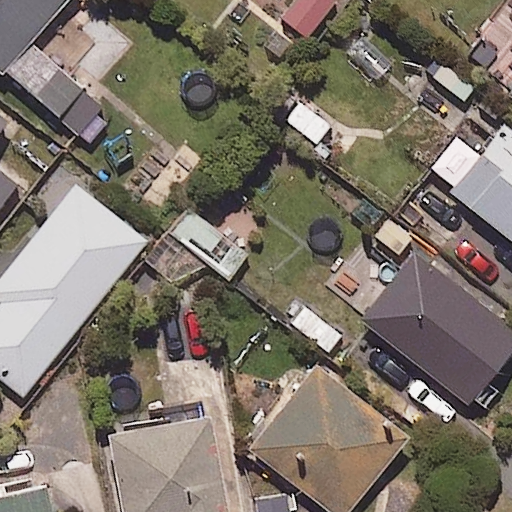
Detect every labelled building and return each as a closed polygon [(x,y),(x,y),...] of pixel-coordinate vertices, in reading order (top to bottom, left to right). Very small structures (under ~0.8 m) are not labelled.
[(0,0),(0,61),(55,110),(79,83),(24,35),(40,17),(50,26),(73,2),(71,0),(0,0)] [(329,0),(290,0),(279,14),(303,33),(329,0)] [(364,0),(375,8),(381,0),(364,0)] [(511,14),(505,24),(511,29),(511,50),(490,78),(511,94),(511,14)] [(397,69),(361,31),(340,51),(376,89),(397,69)] [(331,124),(296,96),(277,120),(311,148),(331,124)] [(0,117),(4,113),(0,109),(0,199),(15,179),(0,167),(0,117)] [(511,128),(500,118),(468,157),(448,141),(426,168),(511,238),(511,128)] [(143,236),(72,181),(0,272),(0,376),(20,392),(143,236)] [(186,204),(165,231),(219,274),(241,247),(186,204)] [(511,337),(511,326),(411,247),(356,315),(463,399),(511,337)] [(341,511),(404,433),(310,358),(244,442),(332,511),(341,511)] [(223,511),(203,408),(103,428),(120,511),(223,511)] [(0,511),(45,511),(39,481),(0,488),(0,511)]
